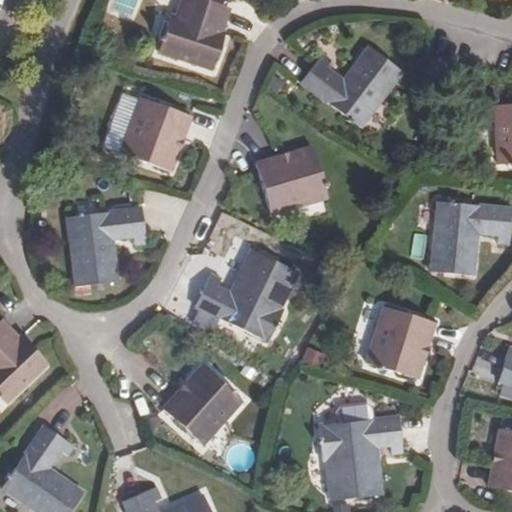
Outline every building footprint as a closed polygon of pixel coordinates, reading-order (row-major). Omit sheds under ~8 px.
[(158,55),(212,73),(221,50),(212,46),(216,33),(220,34),(228,10),(207,3),(207,0),(206,0),(181,0),(176,17),(172,15),(168,25),(163,24),(158,41),(162,42),(158,55)] [(361,132),(403,75),(368,48),(344,81),(328,69),(332,63),(322,56),(300,86),(361,132)] [(121,155),(169,174),(177,153),(171,151),(175,140),(182,142),(190,119),(141,101),(121,155)] [(511,107),(496,108),(496,129),(499,168),(511,166),(511,107)] [(271,215),(326,198),(312,149),(290,155),(292,162),(281,165),(279,158),(256,165),(271,215)] [(499,247),(509,248),(511,216),(511,210),(437,204),(430,273),(476,277),(480,238),(499,239),(499,247)] [(74,289),(119,284),(115,244),(133,242),(135,248),(146,247),(142,211),(67,220),(74,289)] [(195,309),(268,344),(283,310),(282,309),(298,274),(250,251),(228,296),(216,291),(220,280),(211,275),(195,309)] [(428,346),(434,325),(384,308),(366,365),(417,381),(424,357),(419,356),(422,345),(428,346)] [(0,399),(7,407),(48,367),(32,350),(26,355),(15,344),(16,341),(0,324),(0,399)] [(498,383),(511,387),(511,348),(509,348),(498,383)] [(201,447),(241,402),(203,367),(188,384),(192,389),(185,397),(180,393),(163,411),(201,447)] [(391,457),(403,456),(398,419),(317,428),(321,465),(324,465),(328,502),(383,496),(377,449),(389,447),(391,457)] [(488,488),(511,492),(511,423),(502,421),(500,431),(499,430),(495,452),(501,453),(499,466),(492,465),(488,488)] [(1,491),(31,511),(70,511),(83,493),(51,470),(60,455),(66,458),(72,448),(44,428),(1,491)] [(208,511),(202,497),(165,511),(155,511),(151,503),(160,499),(156,489),(123,504),(126,511),(208,511)]
